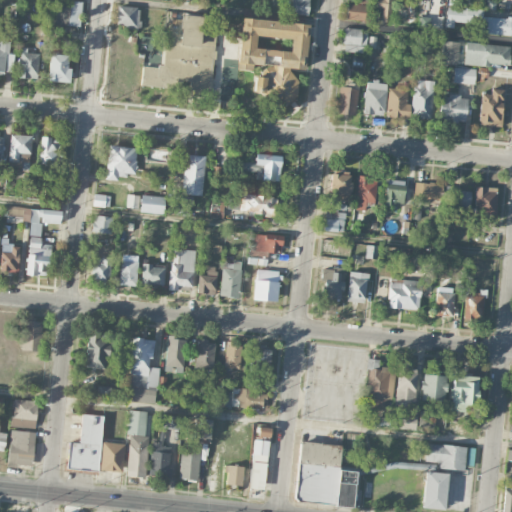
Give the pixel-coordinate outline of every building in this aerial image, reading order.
[(80,0),(54,0),(54,26),(80,26),(80,0)] [(307,15),(308,0),(289,0),(288,13),(307,15)] [(364,21),(365,0),(357,0),(357,4),(346,3),(346,20),(364,21)] [(382,8),(381,21),(390,22),(390,0),(376,0),(376,8),(382,8)] [(495,0),(491,0),(486,0),(487,9),(495,10),(495,0)] [(406,8),(398,7),(397,17),(407,17),(407,22),(416,23),(416,2),(406,1),(406,8)] [(142,8),(118,4),(114,26),(139,30),(142,8)] [(482,16),(483,9),(447,7),(446,27),(453,27),(454,20),(480,21),(479,34),(510,35),(511,18),(482,16)] [(164,67),(142,65),(140,84),(189,88),(210,90),(216,17),(168,13),(164,67)] [(308,24),(241,17),(236,69),(252,70),(253,64),(263,65),(262,76),(255,75),(252,95),(293,100),(296,69),(303,69),(308,24)] [(429,26),(429,17),(419,17),(419,25),(429,26)] [(366,53),(366,30),(344,29),(343,52),(366,53)] [(457,64),(458,41),(442,41),(442,63),(457,64)] [(463,63),(508,67),(510,47),(466,42),(463,63)] [(0,75),(12,75),(12,43),(0,43),(0,75)] [(18,77),(38,77),(38,48),(18,48),(18,77)] [(49,82),(72,82),(72,64),(67,64),(67,55),(49,55),(49,82)] [(474,84),(475,68),(453,68),(453,83),(474,84)] [(411,118),(432,119),(432,80),(412,80),(411,118)] [(385,82),(364,81),(364,115),(384,115),(385,82)] [(356,115),(358,85),(338,84),(337,114),(356,115)] [(407,89),(388,87),(385,115),(409,118),(410,103),(406,103),(407,89)] [(502,89),(490,89),(490,94),(480,94),(479,125),(501,126),(502,89)] [(464,122),(467,97),(441,94),(438,119),(464,122)] [(8,168),(30,168),(30,134),(8,134),(8,168)] [(54,136),(36,139),(41,167),(59,164),(54,136)] [(136,148),(108,145),(105,178),(124,180),(125,172),(133,173),(136,148)] [(181,193),(200,195),(205,156),(185,154),(181,193)] [(251,179),(278,181),(280,156),(255,155),(254,162),(241,161),(241,170),(251,170),(251,179)] [(350,171),(330,171),(330,201),(350,201),(350,171)] [(366,203),(373,204),(377,178),(359,175),(354,209),(365,210),(366,203)] [(384,203),(402,206),(406,182),(388,179),(384,203)] [(441,201),(442,184),(415,182),(414,199),(441,201)] [(475,214),(495,214),(496,187),(475,187),(475,214)] [(443,204),(470,205),(470,189),(444,188),(443,204)] [(126,209),(162,214),(165,197),(128,192),(126,209)] [(110,195),(93,193),(92,205),(109,207),(110,195)] [(192,196),(168,193),(166,213),(190,216),(192,196)] [(273,215),(275,196),(238,193),(236,212),(273,215)] [(221,201),(211,201),(211,216),(221,216),(221,201)] [(324,231),(345,231),(345,204),(324,204),(324,231)] [(47,276),(50,245),(39,244),(41,222),(60,223),(62,210),(6,205),(5,220),(30,222),(25,274),(47,276)] [(110,233),(111,216),(92,215),(91,232),(110,233)] [(280,257),(280,234),(252,234),(252,257),(280,257)] [(0,271),(18,271),(18,244),(0,244),(0,271)] [(377,259),(378,246),(366,245),(365,258),(377,259)] [(192,291),(194,249),(171,248),(169,289),(192,291)] [(110,282),(110,256),(92,256),(91,282),(110,282)] [(135,285),(135,260),(118,260),(118,285),(135,285)] [(218,296),(237,298),(241,263),(222,261),(218,296)] [(162,287),(164,264),(144,263),(142,285),(162,287)] [(196,293),(213,295),(216,267),(208,266),(207,275),(198,274),(196,293)] [(319,296),(340,299),(344,269),(323,266),(319,296)] [(253,299),(276,301),(278,271),(255,269),(253,299)] [(347,302),(365,303),(366,273),(348,272),(347,302)] [(390,282),(387,307),(418,310),(421,281),(401,279),(401,283),(390,282)] [(465,291),(463,319),(482,320),(484,292),(465,291)] [(454,293),(436,292),(435,316),(453,316),(454,293)] [(40,320),(22,320),(22,350),(40,350),(40,320)] [(107,335),(85,335),(85,368),(107,368),(107,335)] [(184,336),(167,335),(164,371),(181,372),(184,336)] [(125,399),(155,402),(159,368),(149,367),(152,339),(132,337),(125,399)] [(211,370),(214,340),(197,338),(193,368),(211,370)] [(241,343),(225,343),(225,369),(241,369),(241,343)] [(254,371),(269,371),(270,345),(255,345),(254,371)] [(365,407),(386,408),(387,391),(393,391),(394,367),(377,367),(377,359),(368,359),(365,407)] [(415,407),(416,368),(397,368),(396,406),(415,407)] [(446,401),(446,375),(423,374),(422,401),(446,401)] [(475,376),(452,375),(452,411),(475,411),(475,376)] [(271,388),(272,380),(244,379),(243,386),(271,388)] [(97,396),(116,397),(117,387),(97,386),(97,396)] [(266,408),(266,390),(232,388),(231,407),(266,408)] [(213,391),(213,407),(224,407),(225,391),(213,391)] [(14,398),(11,425),(34,427),(37,400),(14,398)] [(128,434),(145,434),(145,411),(128,411),(128,434)] [(434,411),(419,411),(419,428),(433,429),(434,411)] [(69,441),(66,467),(97,471),(102,415),(82,413),(79,442),(69,441)] [(415,429),(416,415),(392,414),(391,428),(415,429)] [(389,426),(389,417),(374,417),(373,425),(389,426)] [(194,438),(211,438),(211,419),(195,419),(194,438)] [(258,435),(268,437),(270,428),(259,426),(258,435)] [(10,429),(34,431),(31,464),(16,463),(15,467),(6,466),(10,429)] [(267,440),(253,439),(249,488),(263,489),(267,440)] [(147,443),(129,441),(126,475),(144,476),(147,443)] [(294,501),(353,507),(357,470),(338,468),(340,445),(300,441),(294,501)] [(100,471),(122,471),(123,444),(101,443),(100,471)] [(169,476),(170,444),(151,443),(150,476),(169,476)] [(465,445),(426,444),(425,462),(440,462),(440,469),(464,470),(465,445)] [(195,481),(198,452),(181,451),(178,479),(195,481)] [(243,465),(223,464),(221,484),(242,486),(243,465)] [(446,472),(423,472),(422,508),(445,509),(446,472)] [(511,511),(511,484),(503,485),(502,511),(511,511)]
